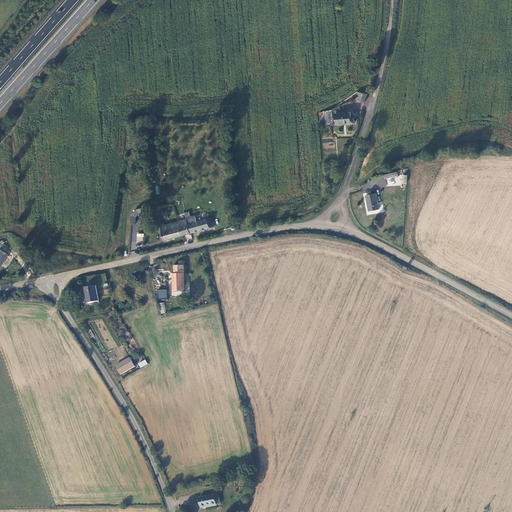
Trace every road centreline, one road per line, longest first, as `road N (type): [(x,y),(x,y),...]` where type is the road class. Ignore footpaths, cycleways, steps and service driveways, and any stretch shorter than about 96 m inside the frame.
road 1 (unclassified): [(331,223),(301,222),(52,275)]
road 2 (unclassified): [(52,275),(140,432),(173,511)]
road 3 (unclassified): [(511,315),(331,223)]
road 4 (unclassified): [(331,223),(383,60)]
road 5 (trunk): [(0,103),(92,0)]
